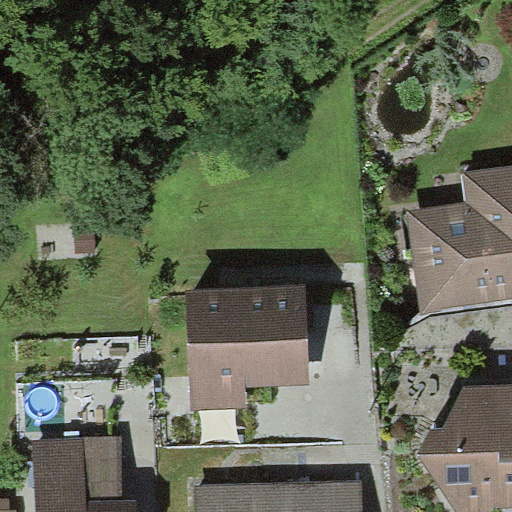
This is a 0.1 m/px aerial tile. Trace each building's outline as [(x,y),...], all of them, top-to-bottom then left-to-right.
[(511,294),(511,167),(462,174),(465,198),(407,205),(420,306),(511,294)] [(308,311),(307,290),(187,294),(191,414),(252,412),(251,390),(310,388),(308,311)] [(511,392),(466,394),(446,437),(434,438),(423,463),(454,511),(498,511),(511,511),(511,392)] [(36,511),(135,511),(132,437),(32,443),(36,511)] [(363,511),(362,483),(198,489),(198,511),(363,511)]
